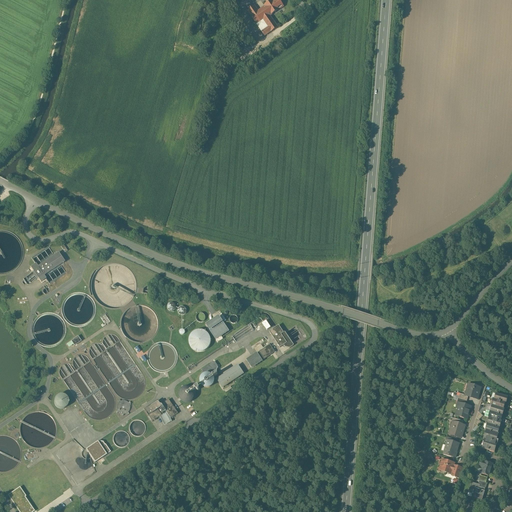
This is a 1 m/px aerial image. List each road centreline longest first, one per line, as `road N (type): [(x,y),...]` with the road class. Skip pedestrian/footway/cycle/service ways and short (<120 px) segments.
road 1 (unclassified): [(35,200),(25,222),(33,238),(77,232),(185,282),(298,317),(315,331),(77,511)]
road 2 (primary): [(386,0),(346,511)]
road 3 (unclassified): [(35,200),(206,275),(408,333),(446,331)]
